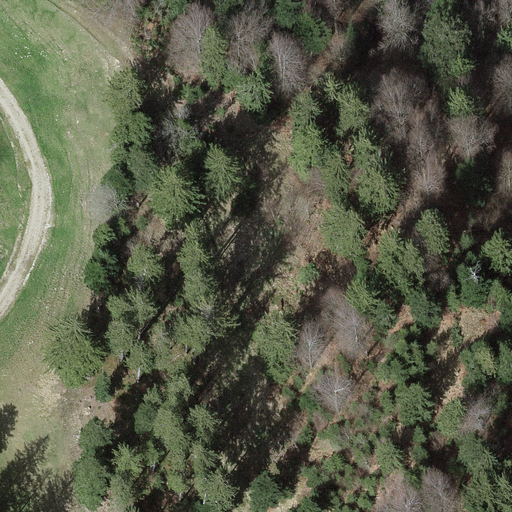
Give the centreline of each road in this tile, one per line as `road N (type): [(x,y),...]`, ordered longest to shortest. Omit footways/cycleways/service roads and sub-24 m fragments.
road 1 (track): [(0,98),(45,196),(0,286)]
road 2 (track): [(53,0),(180,79)]
